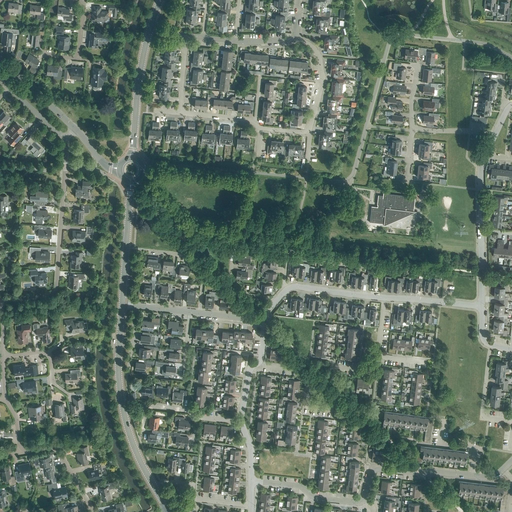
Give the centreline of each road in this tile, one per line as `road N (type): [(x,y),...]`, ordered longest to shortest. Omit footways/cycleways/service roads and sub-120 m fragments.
road 1 (tertiary): [(166,511),(127,428),(118,368),(121,305)]
road 2 (residential): [(0,297),(44,298),(56,288),(64,138)]
road 3 (tertiary): [(132,158),(151,25)]
road 4 (residential): [(366,503),(370,472),(378,469),(470,475)]
